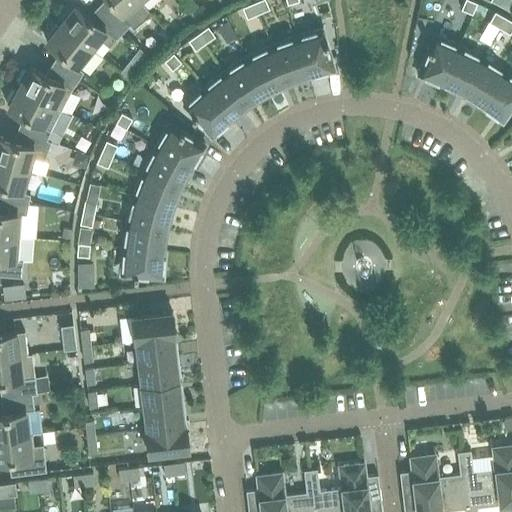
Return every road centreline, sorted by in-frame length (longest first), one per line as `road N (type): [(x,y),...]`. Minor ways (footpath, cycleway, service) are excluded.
road 1 (residential): [(511,195),(493,165),(435,124),(394,110),(347,103),(295,122),(255,150),(226,183),(205,232),(222,440)]
road 2 (residential): [(222,440),(511,404)]
